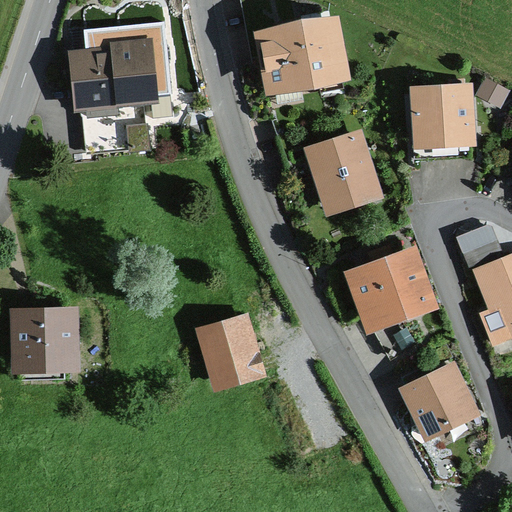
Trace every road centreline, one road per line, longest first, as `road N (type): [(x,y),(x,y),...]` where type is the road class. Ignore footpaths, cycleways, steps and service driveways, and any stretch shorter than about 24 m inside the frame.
road 1 (residential): [(204,0),(228,108),(267,223),(426,509)]
road 2 (residential): [(511,439),(479,373),(432,235),(446,210),(474,205),(511,224)]
road 3 (tertiary): [(0,152),(49,0)]
